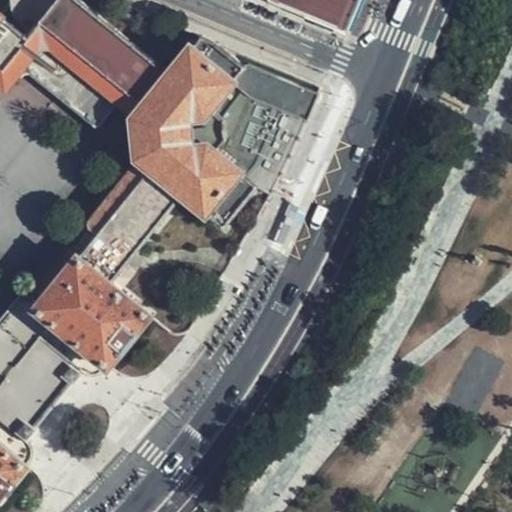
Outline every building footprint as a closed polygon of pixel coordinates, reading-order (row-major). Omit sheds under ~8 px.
[(259,188),(271,196),(318,94),(248,61),(242,64),(200,39),(171,72),(83,0),(58,0),(44,17),(125,84),(146,102),(135,115),(142,155),(155,166),(40,305),(55,317),(0,382),(0,495),(29,462),(28,460),(30,455),(32,447),(32,438),(42,424),(40,421),(77,379),(78,380),(87,369),(97,368),(105,366),(111,362),(114,364),(156,314),(125,288),(116,281),(142,250),(189,193),(229,226),(259,188)] [(271,0),(271,1),(346,32),(359,0),(271,0)] [(0,59),(6,64),(16,51),(30,35),(0,10),(0,59)] [(125,84),(44,17),(30,35),(16,51),(99,118),(125,84)] [(0,382),(55,317),(40,305),(27,295),(0,327),(0,382)]
